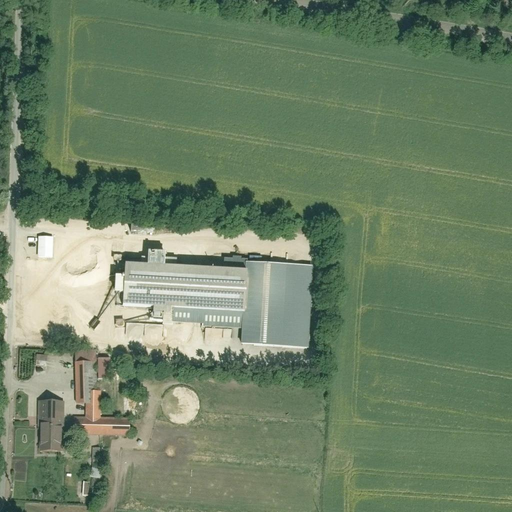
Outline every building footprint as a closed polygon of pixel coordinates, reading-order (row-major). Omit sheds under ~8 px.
[(38,239),(39,262),(55,261),(54,239),(38,239)] [(151,255),(150,268),(126,267),(124,306),(175,308),(174,327),(240,331),(239,345),(310,349),(315,268),(245,264),(244,274),(168,269),(168,256),(151,255)] [(101,380),(115,380),(114,360),(100,361),(101,380)] [(86,406),(86,418),(78,418),(77,439),(130,440),(130,420),(102,419),(103,393),(93,393),(93,365),(75,365),(74,405),(86,406)] [(37,405),(38,454),(62,454),(62,405),(37,405)]
